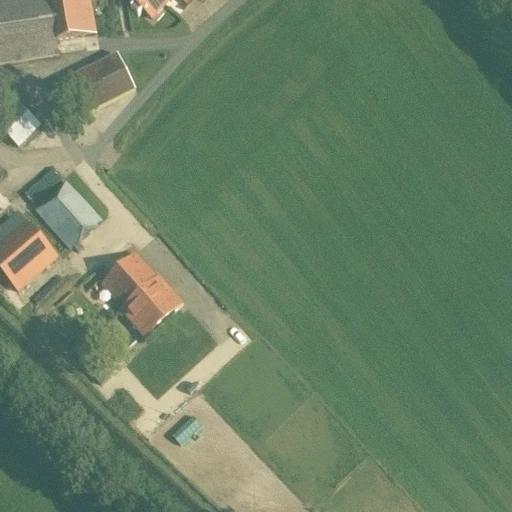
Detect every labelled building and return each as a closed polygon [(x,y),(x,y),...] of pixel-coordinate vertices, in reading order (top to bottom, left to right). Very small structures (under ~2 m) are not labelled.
[(96,35),(90,0),(0,0),(0,66),(58,57),(56,42),(96,35)] [(128,0),(152,20),(169,0),(128,0)] [(72,124),(135,93),(117,55),(54,87),(72,124)] [(40,128),(0,86),(0,115),(2,117),(0,118),(0,131),(18,150),(40,128)] [(70,251),(101,224),(66,183),(36,211),(70,251)] [(0,272),(18,293),(58,258),(19,214),(0,230),(0,272)] [(124,311),(158,280),(136,255),(102,286),(123,310),(124,311)] [(124,311),(123,310),(120,313),(145,340),(183,305),(159,279),(158,280),(124,311)] [(101,361),(83,343),(74,352),(82,361),(79,363),(103,388),(111,380),(97,365),(101,361)]
